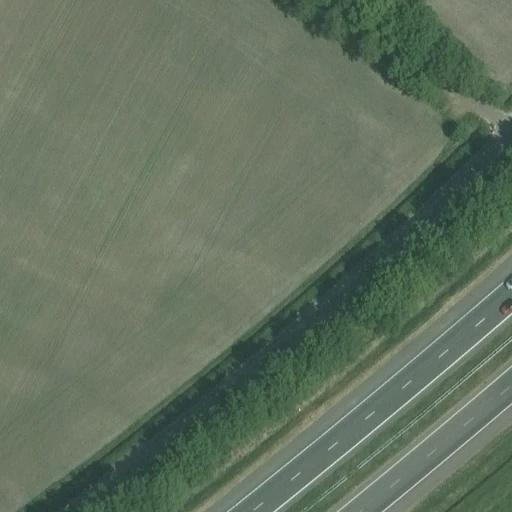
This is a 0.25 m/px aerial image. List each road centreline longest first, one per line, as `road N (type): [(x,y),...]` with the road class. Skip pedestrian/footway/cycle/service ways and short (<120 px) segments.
road 1 (tertiary): [(76,511),(254,370),(511,135)]
road 2 (motorway): [(511,294),(251,511)]
road 3 (motorway): [(360,511),(511,384)]
